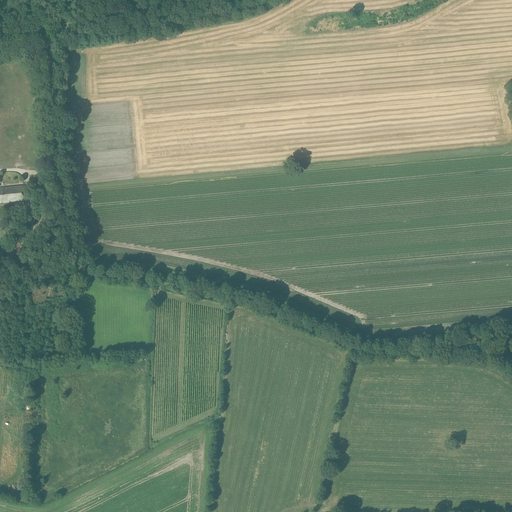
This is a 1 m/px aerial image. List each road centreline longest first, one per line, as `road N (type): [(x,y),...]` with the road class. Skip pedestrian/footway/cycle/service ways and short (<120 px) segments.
road 1 (track): [(42,29),(57,96),(57,165),(79,262),(238,298),(347,342),(484,346),(511,359)]
road 2 (track): [(511,148),(62,191)]
road 3 (unclassified): [(0,35),(196,0)]
